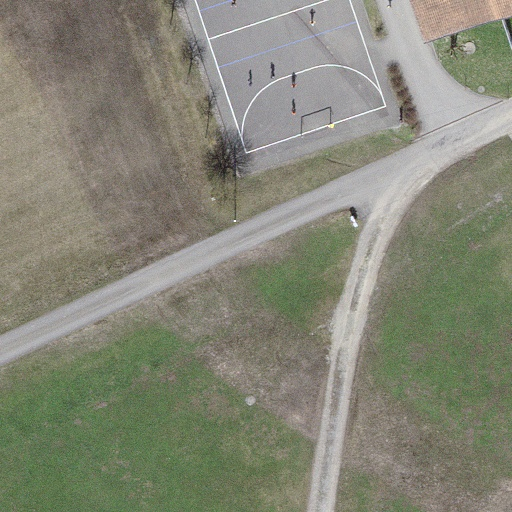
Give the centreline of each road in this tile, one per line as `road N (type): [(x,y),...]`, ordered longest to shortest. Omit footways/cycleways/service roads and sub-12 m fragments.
road 1 (residential): [(511,116),(0,355)]
road 2 (track): [(377,179),(323,511)]
